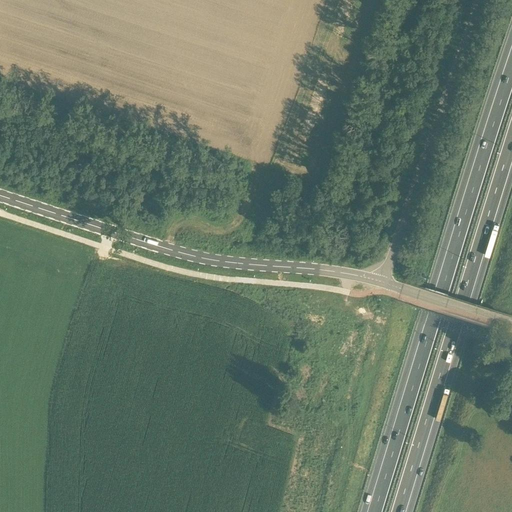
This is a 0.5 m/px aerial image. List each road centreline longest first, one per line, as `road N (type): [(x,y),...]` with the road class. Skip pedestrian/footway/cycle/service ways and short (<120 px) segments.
road 1 (motorway): [(511,56),(371,511)]
road 2 (motorway): [(401,511),(511,151)]
road 3 (tertiary): [(247,277),(338,0)]
road 4 (tertiary): [(511,360),(247,277)]
road 5 (tertiary): [(247,277),(0,197)]
